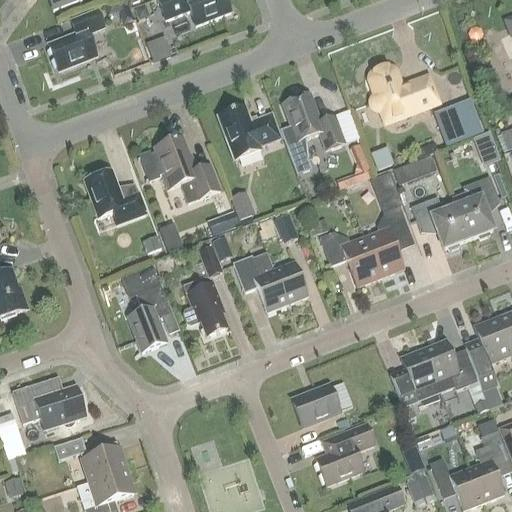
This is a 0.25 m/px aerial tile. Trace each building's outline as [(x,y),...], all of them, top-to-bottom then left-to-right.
[(47,0),(52,13),(81,2),(80,0),(47,0)] [(128,0),(132,9),(141,6),(138,0),(128,0)] [(195,30),(230,16),(223,0),(159,0),(156,2),(165,24),(189,15),(195,30)] [(149,23),(145,12),(135,16),(139,27),(149,23)] [(103,31),(96,14),(70,24),(75,38),(47,48),(58,74),(95,60),(86,37),(103,31)] [(475,30),(469,32),(467,37),(468,42),(473,45),(479,43),(481,38),(480,33),(475,30)] [(391,70),(386,68),(380,69),(376,72),(374,77),(374,82),(380,97),(375,99),(373,104),(374,109),(378,112),(383,112),(387,124),(436,106),(427,81),(400,91),(394,75),(391,70)] [(319,126),(308,98),(282,108),(290,128),(278,132),(295,178),(311,173),(306,160),(304,142),(319,137),(325,153),(343,146),(334,120),(319,126)] [(469,106),(435,119),(447,151),(481,138),(469,106)] [(280,142),(271,118),(250,126),(244,110),(216,121),(233,164),(260,153),(259,150),(280,142)] [(145,185),(161,179),(167,194),(179,189),(187,207),(219,195),(209,169),(194,174),(181,141),(153,152),(154,155),(136,162),(137,164),(140,162),(148,182),(145,184),(145,185)] [(376,154),(381,170),(397,165),(391,149),(376,154)] [(391,175),(397,190),(412,184),(406,169),(391,175)] [(122,203),(111,174),(83,185),(97,222),(111,217),(115,228),(145,216),(137,197),(122,203)] [(389,177),(369,185),(381,216),(384,215),(398,210),(396,205),(399,204),(389,177)] [(451,202),(454,211),(467,243),(477,239),(478,243),(489,239),(488,235),(492,234),(484,212),(498,207),(488,181),(462,191),(464,197),(451,202)] [(238,224),(255,218),(246,195),(229,202),(238,224)] [(457,247),(467,243),(454,211),(442,216),(436,201),(410,211),(420,236),(434,231),(443,253),(447,251),(448,254),(459,250),(457,247)] [(378,236),(363,242),(379,281),(402,273),(392,246),(409,239),(398,210),(384,215),(376,230),(378,236)] [(298,240),(288,217),(272,224),(282,247),(298,240)] [(318,223),(306,228),(310,240),(322,235),(318,223)] [(328,237),(318,241),(329,270),(346,264),(356,290),(379,281),(363,242),(349,247),(347,243),(328,237)] [(158,239),(142,246),(146,258),(163,252),(158,239)] [(198,256),(208,280),(221,275),(209,245),(201,248),(203,254),(198,256)] [(243,297),(256,292),(266,317),(286,308),(273,274),(266,256),(252,262),(251,259),(231,267),(243,297)] [(286,308),(307,300),(293,265),(273,274),(286,308)] [(153,270),(121,282),(128,301),(135,298),(160,288),(153,270)] [(0,321),(26,312),(19,291),(16,293),(9,273),(0,276),(0,321)] [(226,332),(220,317),(223,315),(212,287),(199,292),(196,284),(183,290),(191,312),(184,315),(182,319),(186,327),(190,328),(199,325),(205,340),(226,332)] [(177,333),(160,288),(135,298),(141,314),(126,320),(141,357),(166,347),(155,320),(159,319),(168,337),(177,333)] [(511,316),(496,323),(510,358),(511,357),(511,316)] [(481,393),(495,388),(487,367),(510,358),(496,323),(473,332),(477,342),(463,348),(481,393)] [(454,369),(444,344),(421,353),(438,395),(452,390),(454,394),(477,385),(469,363),(454,369)] [(389,378),(394,392),(401,410),(417,404),(438,395),(421,353),(399,362),(403,372),(389,378)] [(69,431),(72,429),(74,426),(74,422),(84,419),(75,391),(44,401),(39,387),(11,396),(22,428),(40,422),(43,432),(61,426),(62,430),(65,431),(69,431)] [(301,430),(339,416),(328,390),(291,404),(301,430)] [(498,399),(484,404),(488,413),(497,409),(501,408),(498,399)] [(474,408),(477,417),(488,413),(484,404),(474,408)] [(0,433),(16,429),(11,417),(0,420),(0,433)] [(340,419),(333,421),(337,431),(344,429),(340,419)] [(511,426),(498,432),(511,468),(511,426)] [(319,445),(325,460),(315,464),(325,490),(362,475),(355,456),(374,448),(365,427),(319,445)] [(479,468),(468,472),(482,507),(503,499),(493,474),(509,468),(496,435),(479,442),(483,451),(474,455),(479,468)] [(426,439),(415,443),(418,452),(430,447),(426,439)] [(125,474),(118,451),(117,451),(116,445),(109,448),(106,446),(104,449),(85,455),(80,441),(53,450),(58,464),(79,457),(88,486),(125,474)] [(17,474),(13,462),(7,464),(10,476),(17,474)] [(440,495),(452,490),(460,511),(469,511),(482,507),(468,472),(448,480),(441,462),(429,467),(440,495)] [(421,465),(407,471),(410,478),(424,472),(421,465)] [(133,498),(125,474),(88,486),(93,499),(80,504),(82,511),(108,511),(106,506),(133,498)] [(405,487),(412,505),(432,497),(425,479),(405,487)] [(19,482),(3,486),(8,502),(23,498),(19,482)] [(390,511),(402,507),(395,489),(346,509),(347,511),(390,511)]
